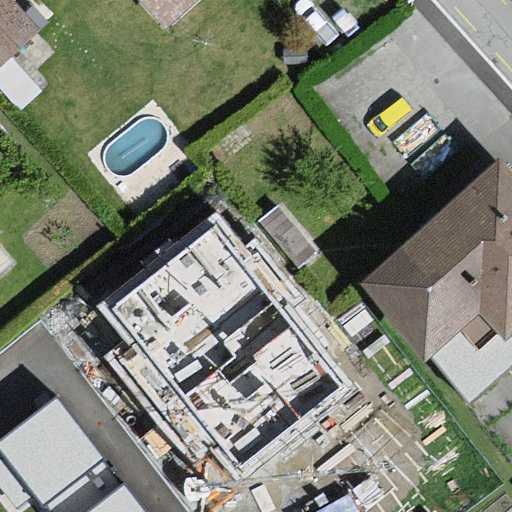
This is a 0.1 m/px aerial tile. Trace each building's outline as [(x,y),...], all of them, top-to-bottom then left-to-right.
[(1,0),(0,0),(0,65),(36,38),(1,0)] [(128,0),(159,34),(196,0),(128,0)] [(511,194),(485,162),(347,286),(413,368),(466,316),(488,346),(511,324),(511,194)] [(103,459),(56,398),(0,440),(0,450),(43,506),(103,459)] [(145,511),(125,486),(90,511),(145,511)]
